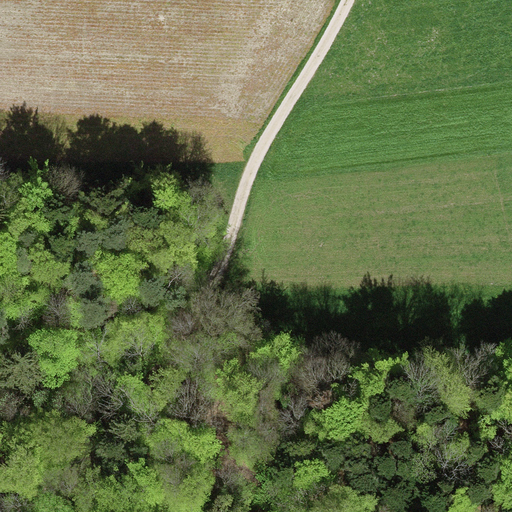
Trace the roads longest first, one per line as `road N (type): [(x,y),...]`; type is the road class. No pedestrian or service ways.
road 1 (track): [(348,0),(276,127),(198,305),(118,431),(57,489),(0,511)]
road 2 (track): [(163,364),(197,433),(247,484),(300,507),(360,511)]
